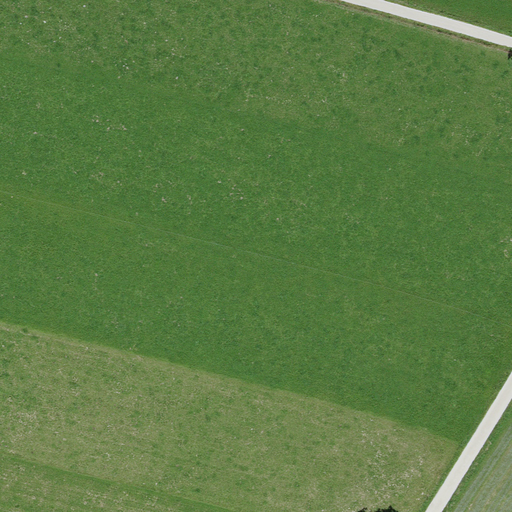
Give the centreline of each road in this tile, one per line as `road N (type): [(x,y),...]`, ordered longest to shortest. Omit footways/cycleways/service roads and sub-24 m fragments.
road 1 (track): [(350,0),(511,43)]
road 2 (track): [(511,380),(429,511)]
